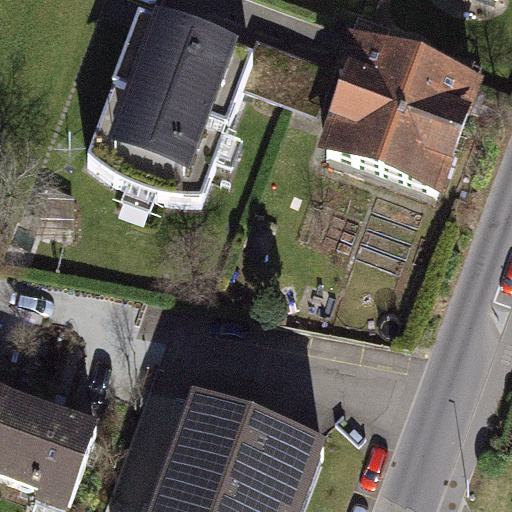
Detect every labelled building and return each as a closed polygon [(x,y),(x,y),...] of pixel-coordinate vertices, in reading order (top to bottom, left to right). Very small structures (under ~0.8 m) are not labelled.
[(249,73),(146,39),(103,166),(205,200),(249,73)] [(447,211),(486,100),(351,53),(312,163),(447,211)] [(41,418),(0,402),(0,488),(12,493),(41,418)] [(314,511),(330,467),(186,417),(152,511),(314,511)] [(78,511),(106,443),(41,418),(12,493),(41,505),(38,511),(78,511)]
